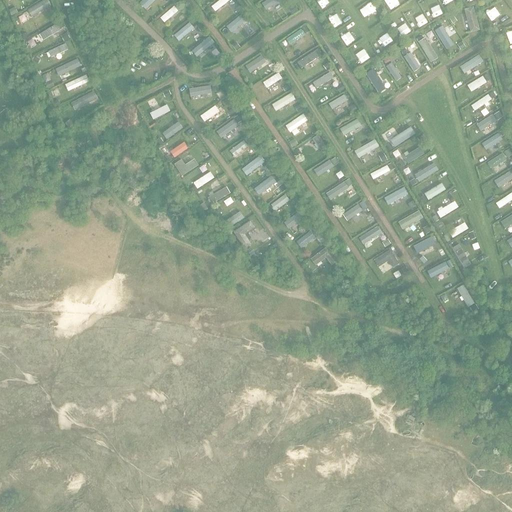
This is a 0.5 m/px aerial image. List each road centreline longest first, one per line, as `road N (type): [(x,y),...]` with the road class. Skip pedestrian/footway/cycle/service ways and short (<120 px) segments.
road 1 (unknown): [(275,32),(419,272)]
road 2 (unknown): [(304,277),(179,115),(181,67)]
road 3 (unknown): [(407,94),(474,210),(491,269)]
